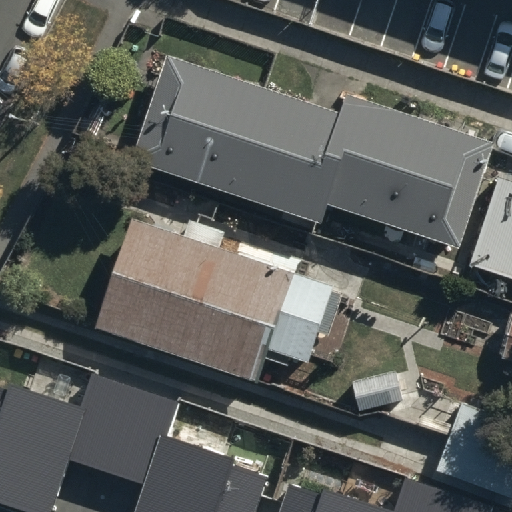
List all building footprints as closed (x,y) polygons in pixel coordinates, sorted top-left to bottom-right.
[(169,43),(133,147),(322,212),(329,192),(457,236),(493,132),(346,82),(339,101),(169,43)] [(511,167),(496,162),(465,251),(511,267),(511,167)] [(185,221),(139,205),(102,312),(258,366),(295,259),(221,233),(226,218),(190,206),(185,221)] [(511,312),(502,356),(511,358),(511,312)] [(0,389),(0,500),(34,511),(48,511),(56,489),(124,511),(254,511),(265,479),(164,445),(178,402),(94,374),(80,416),(0,389)] [(511,467),(511,411),(464,394),(438,466),(504,490),(511,467)] [(379,511),(294,484),(284,511),(491,511),(494,503),(409,475),(396,511),(379,511)]
